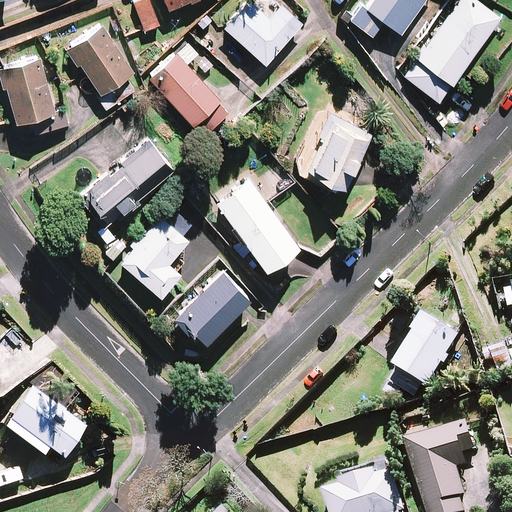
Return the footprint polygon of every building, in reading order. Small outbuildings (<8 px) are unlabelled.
[(158,20),(150,0),(133,0),(143,26),(158,20)] [(270,0),(263,8),(253,0),(240,0),(222,20),(263,57),(300,16),(282,0),(270,0)] [(368,32),(381,15),(399,27),(419,0),(364,0),(364,1),(362,0),(359,0),(347,17),(368,32)] [(498,13),(480,0),(456,0),(404,72),(437,96),(498,13)] [(131,66),(100,19),(64,42),(75,60),(79,57),(99,87),(131,66)] [(148,72),(191,119),(202,130),(225,109),(214,97),(217,94),(175,48),(148,72)] [(54,106),(38,51),(0,61),(0,64),(15,117),(29,113),(33,129),(68,119),(63,103),(54,106)] [(365,133),(325,113),(314,136),(317,138),(304,165),(340,182),(365,133)] [(141,202),(137,197),(135,194),(172,166),(152,138),(79,192),(102,223),(117,212),(121,217),(141,202)] [(222,170),(192,165),(188,186),(218,191),(222,170)] [(294,235),(246,174),(216,198),(263,259),(294,235)] [(165,202),(159,210),(120,256),(159,288),(178,265),(167,256),(186,232),(182,229),(188,221),(165,202)] [(247,290),(222,263),(172,310),(185,324),(190,319),(203,332),(247,290)] [(426,312),(395,365),(397,366),(385,388),(412,404),(425,382),(429,384),(442,363),(447,366),(452,357),(447,354),(460,331),(426,312)] [(52,457),(80,420),(62,406),(76,388),(44,363),(1,418),(52,457)] [(477,446),(469,419),(407,437),(428,511),(451,511),(470,507),(457,464),(467,461),(464,450),(477,446)] [(403,511),(390,462),(341,475),(342,482),(326,487),(332,511),(403,511)]
